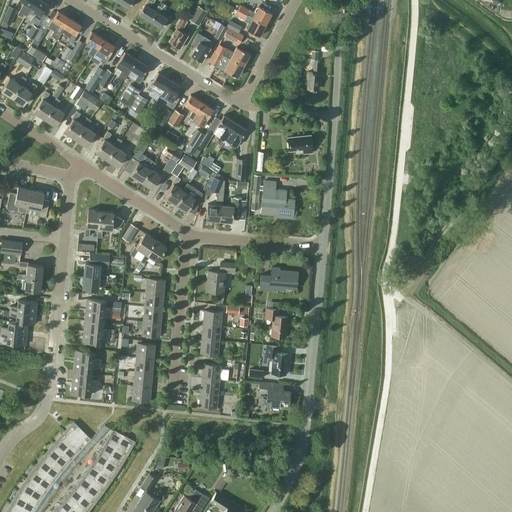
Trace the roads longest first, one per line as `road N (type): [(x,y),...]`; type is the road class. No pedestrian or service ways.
road 1 (track): [(386,291),(414,0)]
road 2 (residential): [(270,511),(299,457),(320,248)]
road 3 (residential): [(0,460),(39,419),(47,398),(63,241)]
road 4 (track): [(364,511),(387,367),(386,291)]
road 5 (track): [(511,131),(416,269),(386,291)]
road 6 (residential): [(238,103),(70,0)]
road 7 (residential): [(170,403),(186,233)]
road 8 (residential): [(320,248),(331,113)]
road 9 (residential): [(320,248),(186,233)]
road 10 (residential): [(186,233),(78,165)]
road 11 (track): [(430,0),(485,48),(511,86)]
